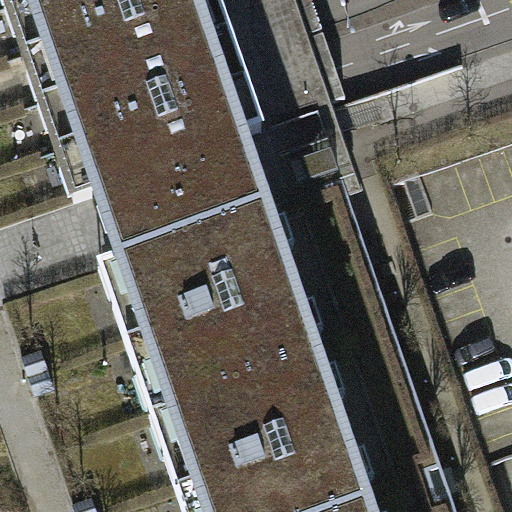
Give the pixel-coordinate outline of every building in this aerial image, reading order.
[(3,0),(7,10),(35,0),(3,0)] [(35,0),(7,10),(40,106),(231,40),(216,0),(35,0)] [(266,211),(267,211),(343,184),(349,201),(363,196),(323,72),(299,6),(297,0),(216,0),(231,40),(265,139),(243,146),(252,173),(266,211)] [(104,225),(116,262),(266,211),(252,173),(243,146),(265,139),(231,40),(40,106),(75,204),(94,198),(104,225)] [(371,511),(456,511),(451,497),(437,501),(429,476),(442,472),(349,201),(343,184),(267,211),(320,363),(371,510),(371,511)] [(135,377),(150,421),(320,363),(267,211),(266,211),(116,262),(97,269),(113,315),(132,308),(154,371),(135,377)] [(364,511),(371,510),(320,363),(150,421),(164,462),(183,456),(202,511),(364,511)]
